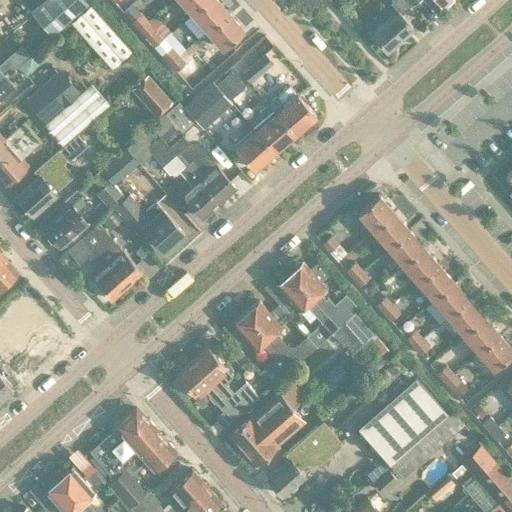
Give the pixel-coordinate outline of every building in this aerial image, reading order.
[(45,0),(22,0),(32,12),(45,0)] [(85,0),(47,0),(33,13),(52,35),(88,3),(85,0)] [(191,13),(206,0),(170,0),(167,3),(174,11),(182,3),(191,13)] [(207,30),(227,12),(216,0),(206,0),(191,13),(207,30)] [(401,14),(409,6),(403,0),(391,0),(389,2),(396,10),(371,33),(386,49),(412,26),(401,14)] [(90,3),(70,21),(110,67),(130,50),(90,3)] [(141,33),(151,24),(140,12),(130,21),(141,33)] [(222,48),(243,30),(227,12),(207,30),(222,48)] [(152,45),(162,37),(151,24),(141,33),(152,45)] [(266,35),(240,58),(247,67),(263,53),(274,44),(266,35)] [(168,63),(178,54),(171,46),(161,55),(168,63)] [(249,82),(272,62),(263,53),(247,67),(241,73),(249,82)] [(176,71),(186,62),(178,54),(168,63),(176,71)] [(192,85),(207,72),(193,57),(178,70),(192,85)] [(241,73),(247,67),(240,58),(213,81),(220,89),(220,90),(229,99),(249,82),(241,73)] [(44,118),(76,90),(59,70),(27,98),(44,118)] [(171,100),(146,74),(130,88),(154,115),(171,100)] [(200,106),(220,89),(213,81),(192,100),(184,106),(201,124),(209,116),(200,106)] [(296,92),(295,93),(288,85),(276,95),(284,103),(275,111),(294,132),(315,114),(296,92)] [(182,132),(194,121),(178,102),(163,115),(151,126),(160,136),(167,144),(168,144),(182,132)] [(238,110),(230,117),(238,126),(246,119),(238,110)] [(273,150),(294,132),(275,111),(254,129),(273,150)] [(0,133),(0,159),(28,135),(33,130),(24,120),(4,138),(0,133)] [(151,126),(126,146),(140,162),(150,154),(156,149),(151,143),(160,136),(151,126)] [(253,168),(273,150),(254,129),(234,146),(253,168)] [(28,135),(0,159),(0,178),(5,183),(27,164),(21,157),(41,139),(33,130),(28,135)] [(68,160),(87,143),(77,132),(55,152),(48,159),(35,170),(39,175),(28,185),(22,190),(15,196),(23,204),(23,207),(26,212),(30,212),(32,215),(56,193),(54,191),(54,190),(72,174),(61,162),(66,158),(68,160)] [(168,144),(167,144),(160,136),(151,143),(156,149),(150,154),(162,165),(168,172),(175,173),(178,170),(192,185),(182,194),(202,217),(219,202),(176,153),(168,144)] [(235,187),(197,144),(186,143),(176,153),(219,202),(235,187)] [(113,183),(137,162),(124,147),(100,168),(113,183)] [(125,198),(124,196),(109,180),(97,191),(100,195),(99,196),(109,208),(113,205),(115,207),(125,198)] [(89,203),(81,194),(76,189),(62,201),(66,207),(44,227),(51,235),(50,238),(54,243),(58,243),(60,245),(86,222),(78,213),(89,203)] [(129,223),(144,210),(128,192),(124,196),(125,198),(115,207),(129,223)] [(372,230),(393,212),(378,194),(357,212),(372,230)] [(166,249),(184,233),(156,201),(145,210),(147,212),(139,219),(166,249)] [(114,210),(102,221),(109,228),(121,217),(114,210)] [(387,247),(408,229),(393,212),(372,230),(387,247)] [(141,271),(122,250),(97,222),(81,236),(125,285),(129,282),(134,280),(136,275),(141,271)] [(402,265),(423,246),(408,229),(387,247),(402,265)] [(337,260),(346,252),(331,235),(322,243),(337,260)] [(122,288),(125,285),(81,236),(66,249),(79,264),(87,256),(99,270),(91,277),(110,299),(115,295),(119,293),(122,288)] [(417,282),(438,264),(423,246),(402,265),(417,282)] [(0,286),(17,272),(3,256),(0,259),(0,286)] [(352,277),(362,268),(355,260),(345,269),(352,277)] [(319,291),(325,286),(321,281),(313,272),(309,268),(302,261),(301,262),(298,262),(294,265),(294,268),(289,272),(326,314),(329,312),(339,322),(346,316),(328,296),(326,298),(319,291)] [(317,261),(309,268),(313,272),(321,281),(329,274),(317,261)] [(432,300),(453,281),(438,264),(417,282),(432,300)] [(358,285),(369,276),(362,268),(352,277),(358,285)] [(329,312),(326,314),(289,272),(284,277),(282,276),(278,280),(278,283),(276,284),(299,309),(306,304),(320,320),(322,322),(311,332),(306,336),(315,346),(341,324),(339,322),(329,312)] [(447,317),(468,299),(453,281),(432,300),(447,317)] [(0,331),(7,339),(0,345),(0,361),(9,372),(25,358),(31,364),(47,349),(49,354),(73,334),(62,322),(47,305),(33,290),(11,309),(13,310),(0,323),(0,331)] [(382,311),(392,303),(385,295),(375,303),(382,311)] [(462,334),(483,316),(468,299),(447,317),(462,334)] [(274,331),(281,325),(258,300),(245,312),(293,365),(299,359),(315,346),(306,336),(295,346),(286,345),(274,331)] [(389,319),(399,311),(392,303),(382,311),(389,319)] [(363,342),(378,329),(360,308),(344,322),(363,342)] [(270,384),(293,365),(245,312),(232,323),(254,349),(261,343),(274,358),(258,371),(270,384)] [(296,315),(291,319),(306,336),(311,332),(296,315)] [(477,352),(498,333),(483,316),(462,334),(477,352)] [(413,345),(422,337),(415,328),(405,337),(413,345)] [(492,369),(511,351),(511,349),(498,333),(477,352),(492,369)] [(365,371),(389,350),(376,336),(353,357),(365,371)] [(419,353),(429,345),(422,337),(413,345),(419,353)] [(246,356),(234,343),(227,350),(239,363),(246,356)] [(232,375),(226,367),(206,345),(202,349),(197,351),(195,356),(191,359),(238,413),(258,396),(245,381),(233,392),(226,384),(232,375)] [(223,427),(238,413),(191,359),(187,363),(182,364),(180,369),(175,373),(194,395),(203,387),(223,410),(215,417),(223,427)] [(443,380),(453,371),(446,364),(436,372),(443,380)] [(451,388),(460,380),(453,371),(443,380),(451,388)] [(0,396),(10,387),(0,374),(0,396)] [(359,428),(389,463),(446,413),(428,393),(415,378),(383,407),(359,428)] [(312,400),(329,386),(323,379),(306,392),(312,400)] [(466,387),(460,380),(451,388),(456,395),(466,387)] [(289,406),(281,396),(277,391),(252,412),(250,410),(248,412),(250,414),(228,433),(232,438),(234,443),(239,445),(241,448),(289,406)] [(486,413),(478,404),(473,408),(481,417),(486,413)] [(297,416),(290,407),(289,406),(241,448),(245,453),(247,457),(252,460),(256,465),(277,445),(270,437),(284,425),(285,426),(297,416)] [(147,418),(145,419),(134,407),(115,424),(116,426),(88,451),(113,477),(124,468),(161,434),(147,418)] [(401,477),(463,423),(451,409),(446,413),(389,463),(401,477)] [(496,440),(505,433),(489,415),(481,422),(496,440)] [(289,457),(267,477),(282,495),(305,475),(300,469),(306,463),(320,463),(340,445),(340,440),(323,419),(285,453),(289,457)] [(124,468),(129,473),(145,460),(153,470),(175,450),(161,434),(124,468)] [(479,443),(461,460),(462,461),(466,466),(477,478),(495,461),(479,443)] [(452,469),(456,475),(466,466),(462,461),(452,469)] [(497,502),(511,489),(511,479),(496,461),(489,467),(477,478),(497,502)] [(86,497),(93,491),(71,466),(57,478),(87,511),(105,511),(100,505),(96,509),(86,497)] [(98,482),(103,477),(94,466),(88,471),(98,482)] [(145,492),(129,473),(124,468),(113,477),(107,482),(118,494),(128,506),(145,492)] [(163,511),(175,511),(206,485),(191,468),(169,488),(179,498),(163,511)] [(382,490),(396,479),(388,470),(374,482),(382,490)] [(435,499),(454,483),(447,474),(428,490),(435,499)] [(87,511),(57,478),(44,490),(63,511),(69,511),(73,509),(76,511),(87,511)] [(221,511),(215,505),(220,501),(206,485),(175,511),(186,511),(189,510),(190,511),(221,511)] [(158,500),(150,491),(149,490),(130,507),(134,511),(152,511),(150,508),(158,500)] [(511,511),(511,491),(499,503),(506,511),(511,511)] [(110,511),(122,511),(128,508),(117,494),(105,505),(110,511)] [(359,502),(347,511),(382,511),(367,495),(359,502)] [(60,511),(49,499),(41,505),(47,511),(60,511)]
